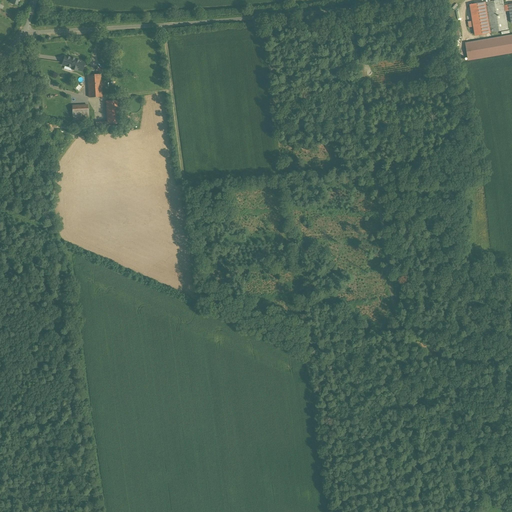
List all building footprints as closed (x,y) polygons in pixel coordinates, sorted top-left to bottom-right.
[(492,0),(490,0),(491,2),(485,2),(491,33),(508,30),(502,0),(499,0),(493,1),(492,0)] [(485,3),(470,5),(475,35),(490,33),(485,3)] [(461,37),(453,10),(448,12),(455,38),(461,37)] [(471,59),(511,53),(511,35),(468,41),(471,59)] [(65,56),(62,65),(72,68),(71,69),(76,71),(77,70),(82,71),(85,62),(75,59),(71,57),(71,58),(65,56)] [(100,74),(88,75),(89,97),(102,97),(100,74)] [(141,108),(141,106),(140,103),(139,101),(136,99),(134,98),(131,99),(129,101),(127,103),(127,106),(127,109),(129,111),(131,112),(134,113),(137,112),(139,111),(141,108)] [(117,100),(106,101),(107,123),(118,123),(117,100)] [(87,102),(72,103),(73,120),(94,119),(94,112),(88,112),(87,102)]
